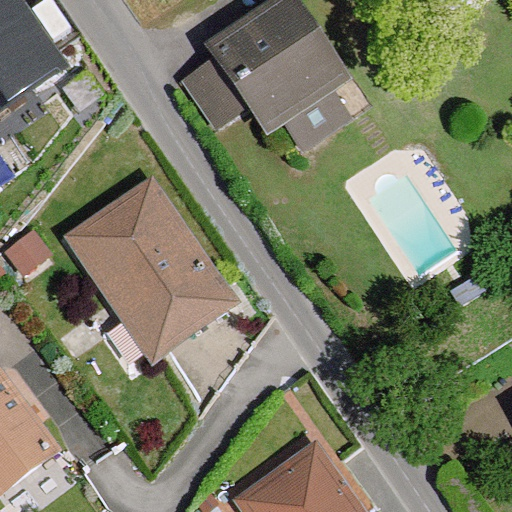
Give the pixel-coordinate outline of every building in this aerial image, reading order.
[(0,0),(0,117),(69,71),(20,0),(0,0)] [(352,81),(297,0),(287,0),(215,48),(226,64),(193,86),(225,135),(258,113),(272,135),(352,81)] [(245,312),(156,179),(67,239),(157,372),(245,312)] [(0,376),(0,498),(2,501),(62,456),(1,376),(0,376)] [(367,511),(323,449),(244,505),(248,511),(367,511)]
